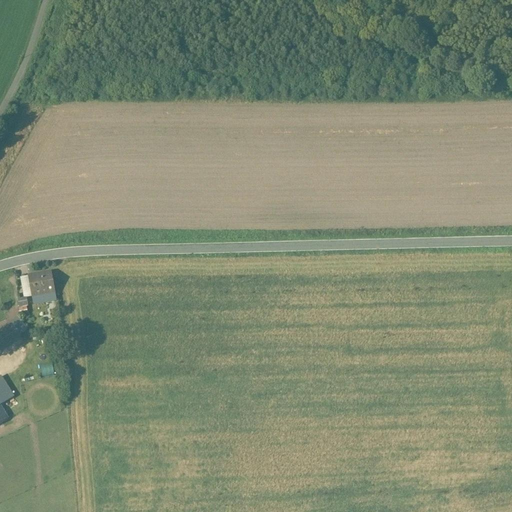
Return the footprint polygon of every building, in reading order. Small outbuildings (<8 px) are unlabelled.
[(50,273),(29,276),(33,298),(54,295),(50,273)] [(54,295),(33,298),(34,304),(55,301),(54,295)] [(6,327),(0,331),(0,348),(17,337),(14,333),(11,334),(6,327)] [(44,368),(44,377),(57,376),(56,367),(44,368)] [(1,376),(0,376),(0,423),(8,419),(0,406),(0,404),(13,397),(1,376)]
